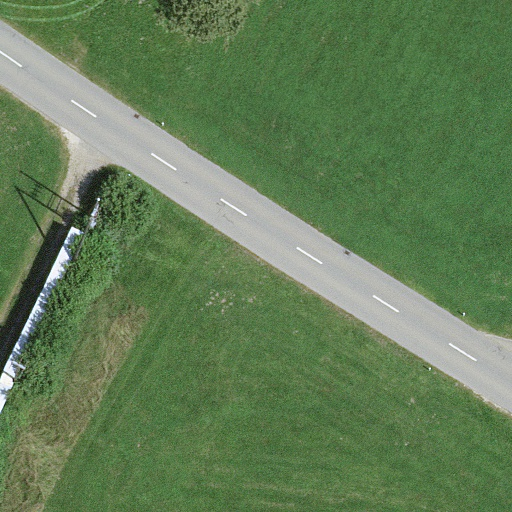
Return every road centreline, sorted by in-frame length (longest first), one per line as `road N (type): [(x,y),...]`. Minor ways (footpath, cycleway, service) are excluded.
road 1 (tertiary): [(511,383),(0,50)]
road 2 (track): [(0,352),(119,132)]
